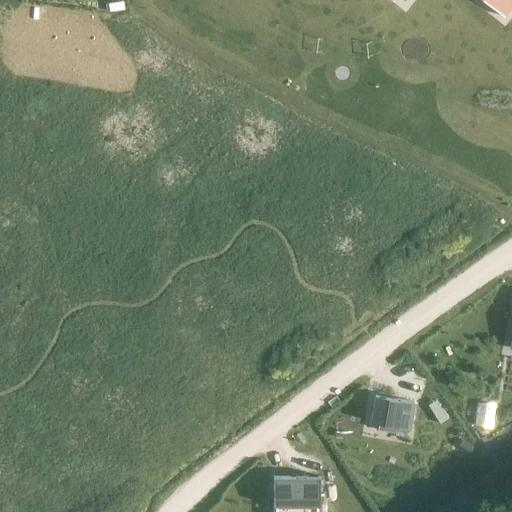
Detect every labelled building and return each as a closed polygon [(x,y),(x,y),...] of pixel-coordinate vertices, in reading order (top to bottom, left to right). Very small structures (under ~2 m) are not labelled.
[(511,0),(482,0),(504,17),(511,5),(511,0)] [(375,395),(371,422),(409,428),(413,402),(375,395)] [(435,398),(427,404),(440,424),(449,418),(435,398)] [(463,440),(459,446),(469,453),(473,447),(463,440)] [(273,476),(273,511),(319,511),(319,477),(273,476)]
